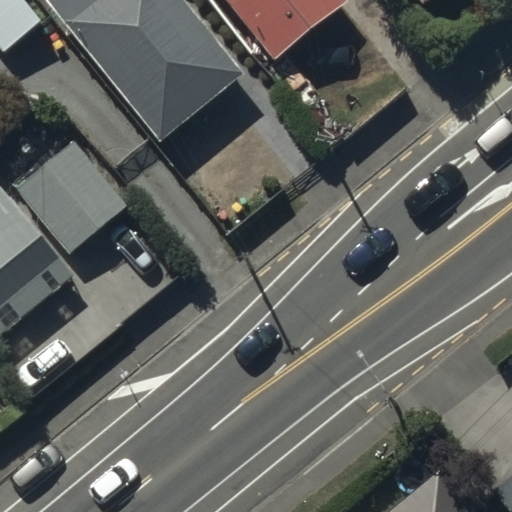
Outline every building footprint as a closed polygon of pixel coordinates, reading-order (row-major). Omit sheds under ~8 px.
[(42,16),(29,0),(0,0),(0,43),(2,46),(42,16)] [(51,0),(161,138),(246,68),(191,0),(51,0)] [(331,0),(209,0),(276,86),(351,25),(331,0)] [(401,0),(424,28),(458,0),(401,0)] [(127,200),(72,136),(14,186),(68,250),(127,200)] [(0,333),(75,273),(1,183),(0,183),(0,333)] [(476,511),(433,458),(365,511),(476,511)] [(511,471),(495,486),(511,506),(511,471)]
